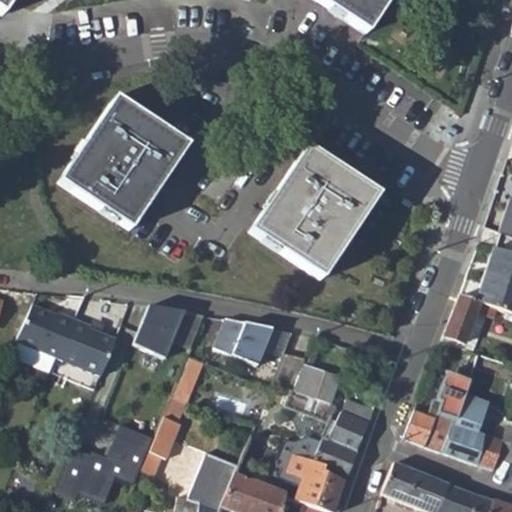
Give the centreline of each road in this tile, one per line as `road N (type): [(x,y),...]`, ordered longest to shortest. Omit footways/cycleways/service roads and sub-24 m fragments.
road 1 (residential): [(10,56),(60,62),(166,44),(254,51),(298,68),(477,184)]
road 2 (residential): [(409,362),(347,337),(207,306),(0,281)]
road 3 (unknown): [(287,64),(185,239)]
road 4 (residential): [(409,362),(477,184)]
road 5 (residential): [(379,445),(511,492)]
road 6 (residential): [(477,184),(511,68)]
